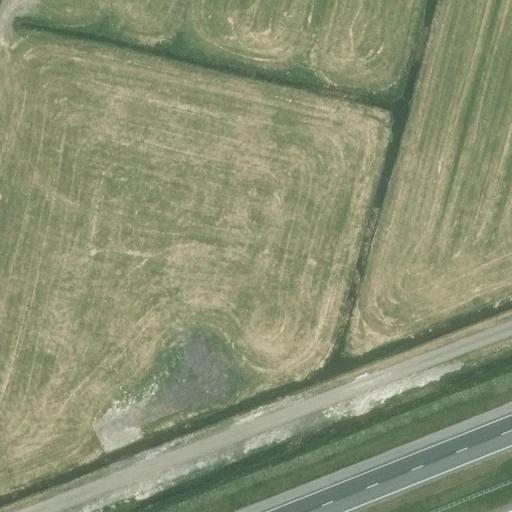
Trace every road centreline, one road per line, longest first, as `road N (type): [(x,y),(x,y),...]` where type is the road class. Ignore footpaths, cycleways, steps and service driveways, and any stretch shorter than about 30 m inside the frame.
road 1 (unclassified): [(28,511),(511,324)]
road 2 (motorway): [(511,430),(307,511)]
